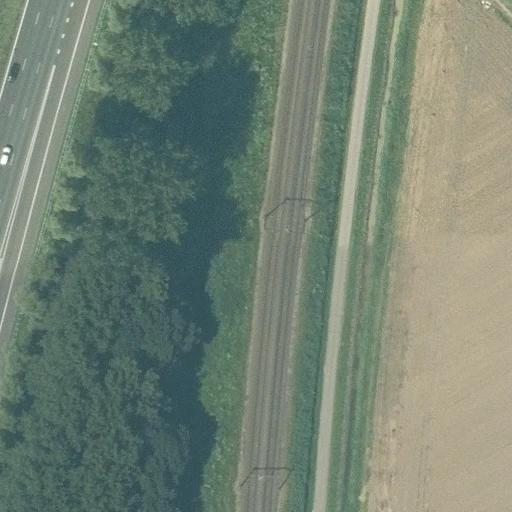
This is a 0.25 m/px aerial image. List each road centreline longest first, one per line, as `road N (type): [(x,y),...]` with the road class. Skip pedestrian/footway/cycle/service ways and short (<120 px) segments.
road 1 (unclassified): [(318,511),(373,0)]
road 2 (track): [(215,511),(238,227),(268,0)]
road 3 (motorway): [(0,241),(32,59)]
road 4 (motorway): [(0,175),(32,59)]
